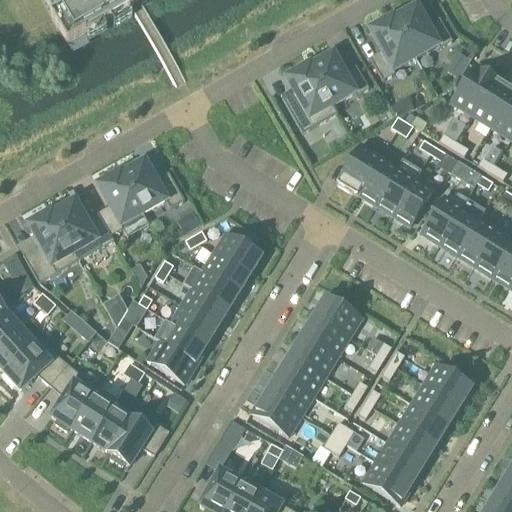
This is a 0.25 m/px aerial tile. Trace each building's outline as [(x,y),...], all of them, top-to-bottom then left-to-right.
[(130,13),(122,0),(45,0),(56,17),(50,21),(62,41),(66,49),(130,13)] [(416,9),(394,21),(417,60),(438,48),(439,52),(452,45),(439,22),(427,28),(416,9)] [(417,60),(394,21),(393,19),(369,33),(381,54),(369,61),(382,84),(395,77),(393,74),(417,60)] [(506,69),(511,72),(511,51),(481,33),(478,38),(492,46),(487,54),(508,66),(506,69)] [(332,57),(311,69),(333,108),(354,96),(356,99),(368,92),(355,69),(343,76),(332,57)] [(333,108),(311,69),(310,67),(286,81),(298,102),(286,109),(299,132),(311,125),(309,122),(333,108)] [(493,83),(473,71),(451,107),(471,119),(493,83)] [(511,96),(511,94),(493,83),(471,119),(491,131),(511,96)] [(511,96),(491,131),(510,143),(511,140),(511,96)] [(404,125),(397,121),(391,131),(398,135),(404,125)] [(412,130),(404,125),(398,135),(406,141),(412,130)] [(454,147),(442,139),(438,146),(450,154),(454,147)] [(434,151),(424,144),(419,152),(429,159),(434,151)] [(380,160),(360,147),(336,187),(357,199),(359,196),(380,160)] [(467,155),(454,147),(450,154),(463,161),(467,155)] [(444,157),(434,151),(429,159),(439,165),(444,157)] [(398,171),(380,160),(359,196),(375,206),(398,171)] [(493,171),(481,163),(477,170),(489,178),(493,171)] [(144,164),(122,176),(145,215),(165,203),(167,207),(180,200),(167,177),(155,183),(144,164)] [(415,182),(398,171),(375,206),(393,217),(415,182)] [(506,178),(493,171),(489,178),(501,185),(506,178)] [(481,180),(471,173),(466,181),(476,188),(481,180)] [(145,215),(122,176),(121,174),(97,188),(109,209),(97,216),(110,239),(122,232),(120,229),(145,215)] [(491,186),(481,180),(476,188),(486,194),(491,186)] [(433,193),(415,182),(393,217),(411,228),(433,193)] [(511,207),(511,198),(506,195),(501,203),(511,209),(511,207)] [(462,211),(444,200),(422,235),(440,246),(462,211)] [(74,204),(53,216),(75,255),(96,243),(98,246),(110,239),(97,216),(85,223),(74,204)] [(479,221),(462,211),(440,246),(457,257),(479,221)] [(75,255),(53,216),(52,214),(27,228),(40,249),(28,256),(41,279),(53,272),(51,269),(75,255)] [(191,216),(186,219),(193,232),(199,229),(191,216)] [(497,232),(479,221),(457,257),(474,268),(497,232)] [(511,245),(511,241),(497,232),(474,268),(492,279),(511,245)] [(201,235),(193,240),(198,248),(206,243),(201,235)] [(225,237),(212,257),(248,279),(261,259),(225,237)] [(193,240),(184,244),(189,253),(198,248),(193,240)] [(511,284),(511,245),(492,279),(509,289),(511,284)] [(212,257),(202,275),(237,297),(248,279),(212,257)] [(324,265),(315,260),(301,285),(479,387),(496,357),(326,261),(324,265)] [(173,269),(164,264),(159,272),(167,278),(173,269)] [(139,270),(130,275),(139,292),(140,293),(146,282),(139,270)] [(167,278),(159,272),(154,281),(162,286),(167,278)] [(202,275),(191,292),(227,314),(237,297),(202,275)] [(26,277),(13,284),(20,297),(33,290),(26,277)] [(191,292),(181,308),(216,331),(227,314),(191,292)] [(49,304),(40,296),(34,303),(43,310),(49,304)] [(151,304),(143,299),(138,307),(146,312),(151,304)] [(325,300),(313,320),(348,343),(361,322),(325,300)] [(58,311),(49,304),(43,310),(52,318),(58,311)] [(181,308),(169,327),(207,350),(218,332),(216,331),(181,308)] [(135,318),(127,313),(122,321),(130,327),(135,318)] [(0,348),(19,332),(4,316),(0,319),(0,348)] [(313,320),(301,340),(336,362),(348,343),(313,320)] [(130,327),(122,321),(117,330),(125,335),(130,327)] [(83,325),(75,335),(88,346),(96,336),(83,325)] [(169,327),(159,344),(196,367),(207,350),(169,327)] [(33,348),(19,332),(0,348),(0,370),(4,374),(33,348)] [(289,358),(325,381),(336,362),(301,340),(289,358)] [(159,344),(146,364),(184,388),(196,367),(159,344)] [(391,352),(383,347),(375,359),(383,364),(391,352)] [(49,366),(33,348),(4,374),(20,393),(37,378),(48,391),(66,370),(57,360),(49,366)] [(404,360),(396,355),(388,367),(396,372),(404,360)] [(287,357),(275,377),(313,401),(325,381),(289,358),(287,357)] [(375,359),(368,372),(376,376),(383,364),(375,359)] [(136,371),(126,365),(121,373),(132,379),(136,371)] [(396,372),(388,367),(381,380),(388,384),(396,372)] [(435,368),(423,388),(458,410),(471,390),(435,368)] [(78,378),(66,370),(48,391),(63,400),(51,419),(72,432),(93,399),(72,386),(78,378)] [(147,378),(136,371),(132,379),(131,379),(142,386),(147,378)] [(275,377),(263,397),(301,420),(313,401),(275,377)] [(367,390),(359,385),(351,398),(359,403),(367,390)] [(423,388),(411,408),(446,430),(458,410),(423,388)] [(380,398),(372,393),(364,406),(372,411),(380,398)] [(263,397),(250,417),(288,440),(301,420),(263,397)] [(351,398),(344,410),(352,415),(359,403),(351,398)] [(111,411),(93,399),(72,432),(90,444),(111,411)] [(372,411),(364,406),(357,418),(364,423),(372,411)] [(411,408),(399,427),(435,448),(446,430),(411,408)] [(129,423),(111,411),(90,444),(108,456),(129,423)] [(150,436),(129,423),(108,456),(129,469),(141,451),(153,459),(168,436),(155,428),(150,436)] [(345,431),(338,426),(330,438),(338,443),(345,431)] [(399,427),(387,446),(424,470),(437,450),(435,448),(399,427)] [(353,435),(345,431),(338,443),(346,448),(353,435)] [(330,438),(322,451),(330,455),(338,443),(330,438)] [(346,448),(338,443),(330,455),(338,460),(346,448)] [(387,446),(375,466),(412,489),(424,470),(387,446)] [(282,454),(271,448),(266,456),(278,462),(282,454)] [(375,466),(362,486),(400,509),(412,489),(375,466)] [(224,511),(241,481),(220,469),(199,508),(206,511),(205,511),(224,511)] [(500,488),(511,495),(511,472),(500,488)] [(244,477),(241,481),(224,511),(251,511),(264,488),(244,477)] [(511,511),(511,495),(500,488),(499,487),(487,505),(498,511),(511,511)] [(285,500),(264,488),(251,511),(286,511),(280,508),(285,500)] [(344,502),(355,509),(360,501),(349,494),(344,502)]
